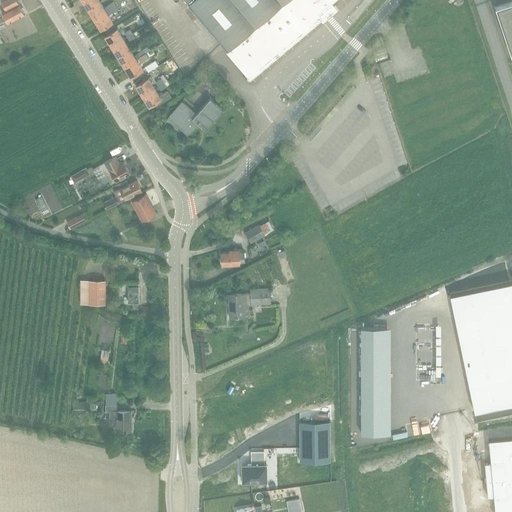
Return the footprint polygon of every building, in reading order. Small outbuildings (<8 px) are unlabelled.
[(8,23),(24,14),(16,0),(2,0),(1,0),(6,10),(2,12),(8,23)] [(100,1),(98,0),(81,0),(87,9),(100,1)] [(185,0),(239,64),(249,76),(322,14),(323,15),(328,14),(330,9),(326,4),(329,0),(185,0)] [(94,19),(115,6),(112,2),(103,7),(100,1),(87,9),(94,19)] [(511,1),(495,7),(511,56),(511,55),(511,1)] [(112,22),(109,16),(123,7),(120,2),(115,6),(94,19),(100,30),(112,22)] [(111,47),(123,39),(117,29),(104,36),(111,47)] [(117,57),(130,49),(123,39),(111,47),(117,57)] [(147,46),(137,53),(139,57),(140,57),(145,53),(149,51),(147,46)] [(124,67),(136,59),(130,49),(117,57),(124,67)] [(143,70),(139,64),(148,58),(145,53),(136,59),(124,67),(130,77),(143,70)] [(155,60),(145,67),(148,72),(158,65),(155,60)] [(199,65),(193,69),(201,83),(207,79),(199,65)] [(217,77),(212,84),(217,88),(222,81),(217,77)] [(142,96),(154,88),(148,78),(135,85),(142,96)] [(161,90),(167,87),(166,86),(164,82),(158,86),(161,90)] [(167,90),(159,95),(154,88),(142,96),(148,106),(154,103),(156,106),(171,97),(167,90)] [(204,129),(222,109),(210,98),(196,113),(182,101),(168,116),(188,134),(198,123),(204,129)] [(317,125),(306,138),(309,140),(310,141),(321,129),(317,125)] [(123,162),(119,164),(115,156),(105,162),(92,169),(98,179),(105,175),(110,184),(115,181),(130,173),(123,162)] [(77,173),(71,176),(75,183),(81,180),(77,173)] [(114,205),(142,191),(136,180),(113,191),(115,196),(103,203),(106,209),(114,205)] [(34,196),(38,205),(44,202),(40,193),(34,196)] [(142,220),(156,213),(146,193),(132,201),(142,220)] [(70,228),(87,219),(84,213),(67,221),(70,228)] [(250,242),(264,234),(265,235),(274,230),(268,219),(245,232),(250,242)] [(239,261),(244,261),(244,252),(239,252),(239,250),(230,250),(230,252),(221,252),(222,264),(239,264),(239,261)] [(89,280),(89,304),(105,304),(105,280),(89,280)] [(511,280),(450,294),(474,411),(511,403),(511,280)] [(129,302),(138,302),(138,287),(128,287),(129,302)] [(244,304),(271,303),(270,288),(250,289),(250,294),(229,294),(230,317),(244,316),(244,304)] [(385,327),(361,327),(363,414),(384,414),(385,327)] [(412,344),(397,367),(416,379),(431,356),(412,344)] [(107,361),(109,351),(101,350),(100,360),(107,361)] [(332,359),(296,359),(296,394),(332,394),(332,359)] [(265,395),(243,397),(244,411),(266,409),(265,395)] [(116,421),(116,431),(131,430),(131,410),(116,411),(116,405),(105,405),(106,411),(110,411),(110,421),(116,421)] [(384,414),(363,414),(363,431),(384,431),(384,414)] [(330,421),(299,422),(299,461),(331,461),(330,421)] [(406,430),(392,433),(393,439),(407,436),(406,430)] [(490,461),(484,461),(487,497),(493,496),(494,511),(511,511),(511,435),(488,438),(490,461)] [(242,472),(241,472),(241,479),(242,479),(242,481),(266,480),(266,464),(264,464),(264,451),(251,451),(251,464),(242,464),(242,472)]
